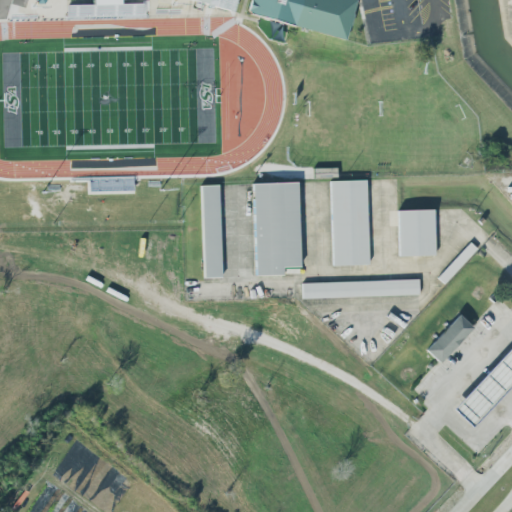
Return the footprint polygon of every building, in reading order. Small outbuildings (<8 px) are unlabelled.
[(117,5),(117,0),(99,0),(99,4),(65,4),(66,21),(144,19),(144,4),(117,5)] [(188,0),(234,12),(236,0),(251,0),(248,15),(345,40),(355,0),(354,0),(188,0)] [(331,267),(367,266),(365,181),(328,182),(331,267)] [(296,183),(251,184),(254,277),(281,276),(281,268),(298,268),(296,183)] [(220,278),(218,185),(199,186),(202,278),(220,278)] [(396,211),(397,257),(434,256),(432,210),(396,211)] [(301,299),(418,296),(417,280),(300,283),(301,299)] [(424,350),(438,364),(472,328),(458,315),(424,350)] [(511,344),(451,410),(469,427),(511,380),(511,344)]
